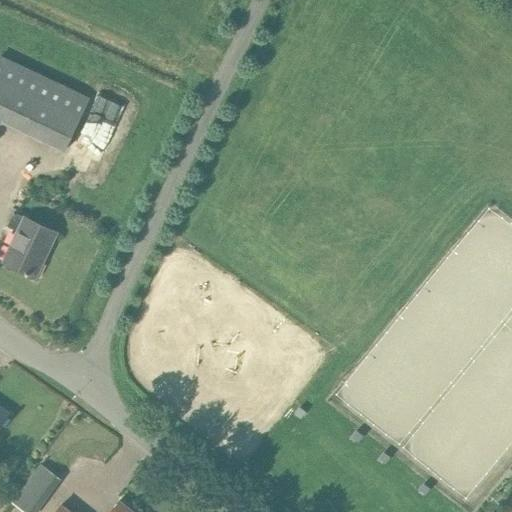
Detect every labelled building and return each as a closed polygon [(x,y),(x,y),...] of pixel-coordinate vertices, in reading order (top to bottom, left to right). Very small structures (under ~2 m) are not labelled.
[(0,119),(64,150),(89,97),(0,54),(0,119)] [(17,229),(2,262),(35,277),(57,232),(14,212),(8,224),(17,229)] [(0,405),(0,426),(10,412),(0,405)] [(15,504),(30,511),(40,511),(62,473),(39,460),(15,504)] [(134,511),(118,499),(107,511),(73,511),(61,503),(54,511),(134,511)]
